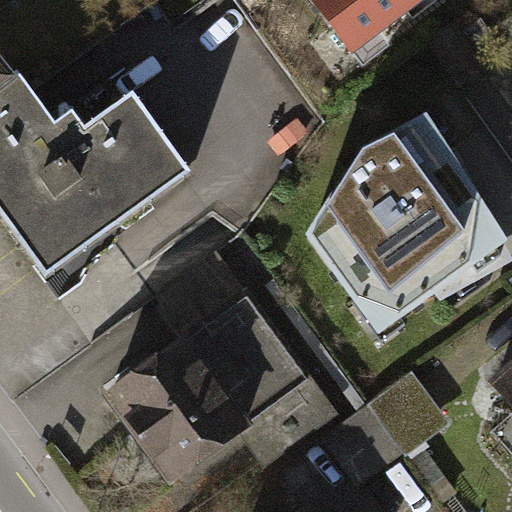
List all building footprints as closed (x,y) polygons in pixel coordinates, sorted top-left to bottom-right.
[(0,0),(0,229),(37,277),(184,176),(125,96),(77,128),(0,34),(0,0)] [(417,0),(298,0),(288,8),(331,68),(420,4),(417,0)] [(357,152),(303,237),(375,338),(509,239),(428,112),(357,152)] [(100,366),(181,483),(255,432),(273,458),(342,411),(258,290),(198,331),(184,309),(100,366)] [(511,361),(487,385),(511,412),(511,361)] [(413,371),(370,401),(408,454),(451,424),(413,371)] [(326,511),(306,483),(262,511),(326,511)]
